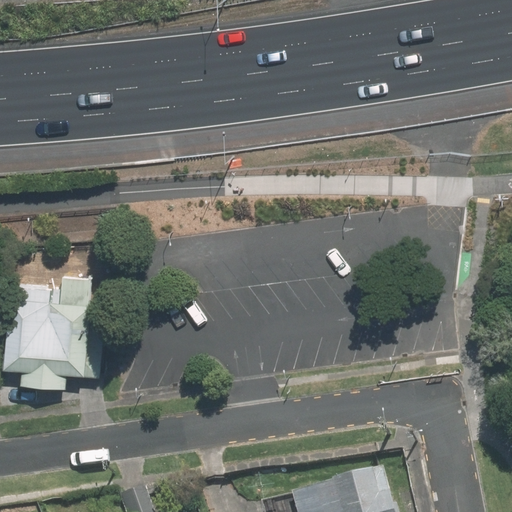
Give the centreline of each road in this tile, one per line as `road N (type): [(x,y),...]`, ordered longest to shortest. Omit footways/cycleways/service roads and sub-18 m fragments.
road 1 (residential): [(460,511),(446,427),(426,402),(0,458)]
road 2 (motorway): [(511,9),(0,74)]
